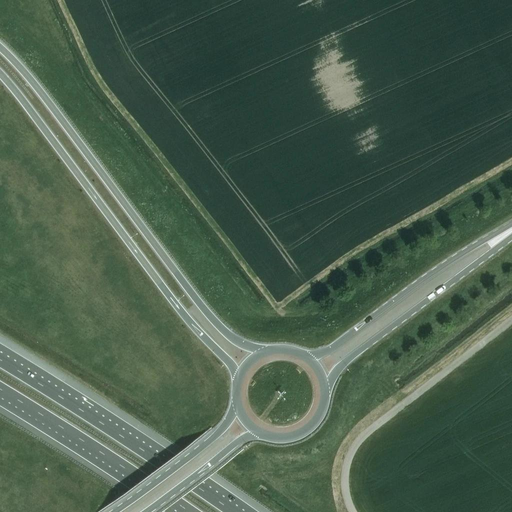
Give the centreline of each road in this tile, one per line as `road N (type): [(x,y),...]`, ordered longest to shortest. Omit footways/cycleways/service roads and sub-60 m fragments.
road 1 (motorway): [(261,353),(215,322),(0,47)]
road 2 (motorway): [(0,73),(237,379)]
road 3 (unclassified): [(352,511),(345,473),(356,444),(511,319)]
road 4 (primary): [(325,388),(345,361),(511,232)]
road 5 (primary): [(511,226),(307,357)]
road 6 (motorway): [(0,389),(188,511)]
road 7 (motorway): [(231,511),(50,391)]
road 8 (primary): [(238,408),(112,511)]
road 9 (primary): [(145,511),(258,432)]
